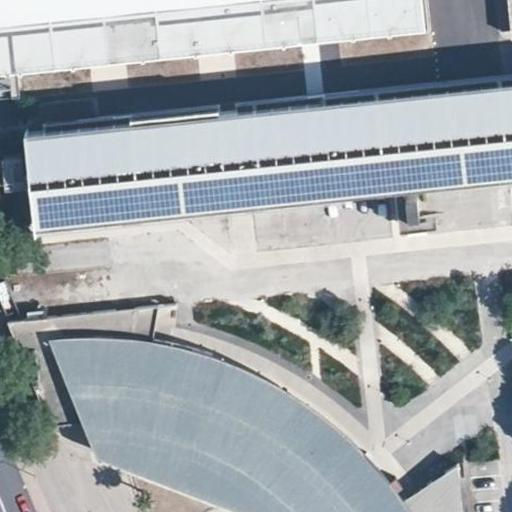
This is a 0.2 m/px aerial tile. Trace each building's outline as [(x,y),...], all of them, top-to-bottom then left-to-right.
[(0,0),(0,72),(74,65),(79,119),(364,90),(357,38),(430,31),(426,0),(0,0)] [(511,168),(511,75),(364,90),(79,119),(28,125),(40,218),(348,188),(397,182),(408,180),(511,168)] [(410,191),(408,180),(397,182),(403,222),(413,212),(410,191)] [(422,190),(410,191),(413,212),(424,210),(422,190)] [(158,303),(137,305),(134,332),(154,335),(158,303)] [(119,332),(52,336),(85,419),(104,464),(139,481),(205,510),(208,511),(423,511),(427,509),(415,494),(407,484),(391,467),(373,451),(352,433),(320,409),(283,386),(245,367),(206,353),(170,340),(119,332)] [(423,511),(466,511),(462,460),(415,494),(427,509),(423,511)]
